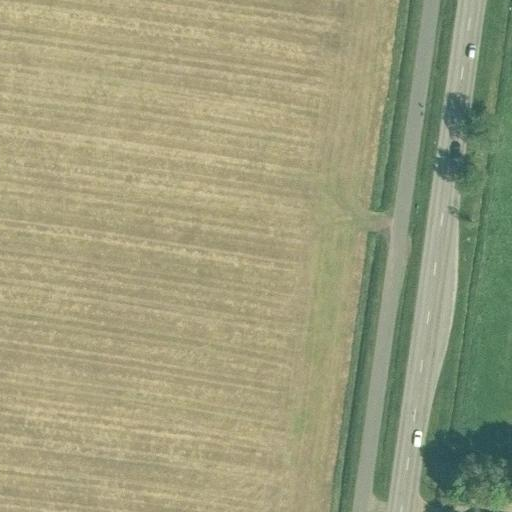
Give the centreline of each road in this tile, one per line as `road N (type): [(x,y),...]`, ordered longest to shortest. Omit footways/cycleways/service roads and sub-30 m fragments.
road 1 (secondary): [(400,511),(471,0)]
road 2 (unclassified): [(360,511),(431,0)]
